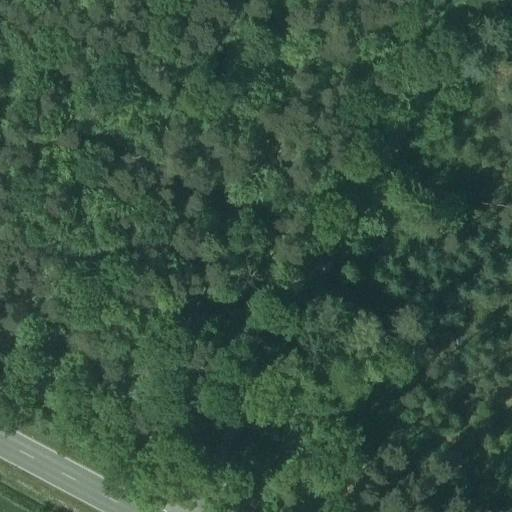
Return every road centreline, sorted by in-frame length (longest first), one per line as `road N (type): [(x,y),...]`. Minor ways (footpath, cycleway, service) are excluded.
road 1 (track): [(187,511),(479,0)]
road 2 (secondary): [(0,443),(130,511)]
